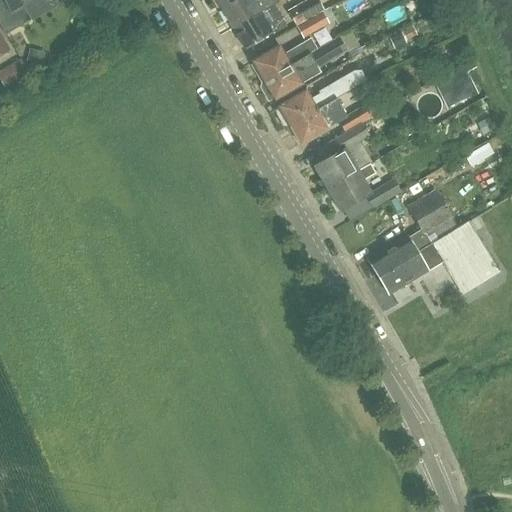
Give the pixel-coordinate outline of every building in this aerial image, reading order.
[(0,0),(0,25),(5,35),(31,20),(23,6),(33,0),(0,0)] [(234,0),(220,8),(233,29),(274,5),(271,0),(234,0)] [(322,8),(317,0),(307,0),(287,11),(295,24),(322,8)] [(424,19),(446,10),(441,0),(422,0),(424,4),(419,6),(424,19)] [(286,25),(274,5),(233,29),(244,48),(271,32),(272,34),(286,25)] [(328,6),(323,9),(322,8),(295,24),(296,26),(297,26),(304,39),(328,24),(328,23),(335,19),(328,6)] [(362,39),(357,42),(350,30),(317,49),(263,80),(267,88),(262,91),(267,101),(273,98),(274,99),(300,84),(295,76),(315,64),(318,68),(347,51),(346,50),(355,44),(360,52),(368,47),(362,39)] [(278,46),(251,61),(253,64),(250,66),(256,75),(259,74),(263,80),(317,49),(310,37),(282,53),(278,46)] [(474,68),(471,61),(442,76),(456,103),(476,93),(466,72),(474,68)] [(14,64),(0,69),(0,78),(3,85),(20,78),(14,64)] [(278,107),(279,108),(274,111),(279,121),(284,118),(289,125),(336,98),(366,81),(360,70),(353,71),(317,92),(318,94),(309,99),(304,91),(278,107)] [(346,115),(336,98),(289,125),(300,144),(338,122),(344,133),(380,112),(373,99),(346,115)] [(395,106),(366,121),(375,136),(403,121),(395,106)] [(494,130),(488,118),(479,122),(485,134),(494,130)] [(338,151),(322,161),(312,166),(320,180),(324,186),(326,189),(370,164),(373,162),(360,140),(367,135),(361,125),(332,141),(338,151)] [(472,166),(494,154),(489,144),(466,156),(472,166)] [(375,173),(370,164),(326,189),(339,212),(364,197),(370,208),(400,191),(393,179),(370,192),(363,180),(375,173)] [(419,230),(407,238),(406,236),(368,260),(378,276),(427,246),(431,243),(425,235),(452,219),(434,190),(405,207),(419,230)] [(431,243),(427,246),(378,276),(389,294),(441,262),(461,296),(499,272),(467,221),(431,244),(431,243)]
